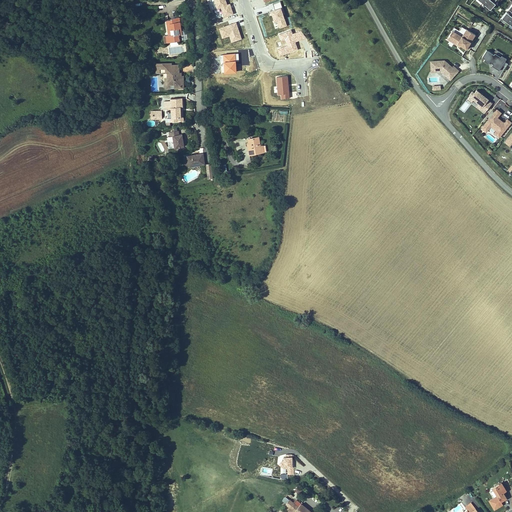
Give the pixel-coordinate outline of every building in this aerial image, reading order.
[(133,13),(134,0),(112,2),(131,14),(133,13)] [(497,5),(501,0),(478,0),(489,8),(493,2),(495,4),(497,5)] [(511,3),(508,9),(511,11),(511,15),(510,14),(506,12),(501,18),(511,25),(511,3)] [(167,42),(182,40),(187,39),(186,30),(181,31),(179,22),(179,18),(172,19),(172,20),(167,21),(168,31),(169,31),(170,35),(169,35),(166,35),(167,42)] [(462,37),(452,31),(447,40),(456,46),(457,44),(460,46),(466,50),(471,42),(472,40),(475,35),(466,30),(462,37)] [(504,61),(506,59),(501,56),(501,57),(495,53),(494,55),(493,54),(486,50),(482,57),(485,59),(483,61),(488,64),(489,62),(493,64),(495,66),(494,68),(499,71),(500,68),(504,61)] [(429,61),(430,71),(440,71),(446,76),(449,74),(452,77),(458,70),(452,65),(451,67),(444,60),(429,61)] [(171,65),(171,63),(158,64),(158,69),(160,69),(160,73),(167,73),(167,78),(167,81),(165,81),(165,89),(180,88),(180,85),(183,84),(183,79),(181,79),(181,76),(177,76),(177,73),(179,72),(179,65),(171,65)] [(440,71),(430,71),(430,75),(438,75),(447,82),(452,77),(449,74),(446,76),(440,71)] [(476,107),(484,113),(492,103),(488,100),(489,99),(477,89),(474,93),(472,91),(469,95),(469,96),(467,99),(471,103),(473,100),(478,105),(476,107)] [(171,99),(171,101),(171,107),(172,118),(178,118),(183,117),(182,111),(180,111),(180,107),(182,107),(182,98),(171,99)] [(496,109),(481,128),(486,132),(490,127),(495,131),(494,133),(499,137),(510,122),(506,119),(504,123),(499,119),(498,120),(496,118),(496,117),(500,112),(496,109)] [(184,146),(182,134),(179,135),(178,131),(169,132),(170,136),(172,136),(174,148),(179,147),(183,147),(184,146)] [(260,146),(258,137),(248,139),(249,143),(249,147),(248,147),(249,154),(261,152),(260,146)] [(204,164),(203,154),(187,156),(187,157),(184,158),(185,165),(188,164),(188,166),(204,164)] [(493,500),(489,502),(494,511),(503,506),(501,503),(503,501),(505,497),(503,495),(506,493),(504,489),(502,490),(499,485),(492,489),(497,497),(493,500)] [(304,492),(297,488),(294,492),(301,497),(304,492)] [(285,506),(288,509),(287,510),(288,511),(294,511),(298,508),(293,503),(289,500),(285,506)]
